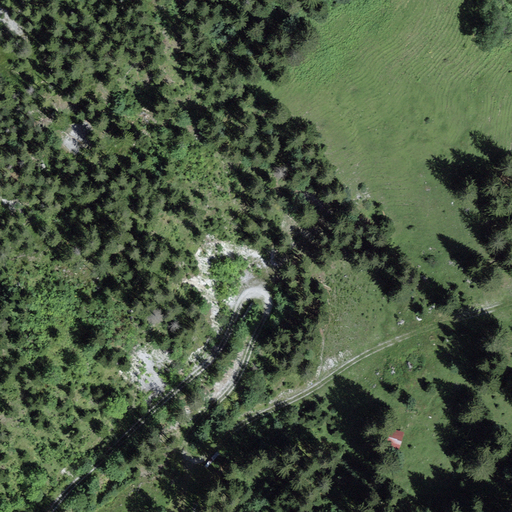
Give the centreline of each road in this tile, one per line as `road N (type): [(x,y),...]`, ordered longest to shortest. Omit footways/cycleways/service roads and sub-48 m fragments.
road 1 (track): [(49,511),(197,373),(252,293),(266,298),(267,312),(232,386),(187,435),(185,451),(196,460),(240,425),(365,354),(511,303)]
road 2 (track): [(262,294),(270,270),(343,203)]
